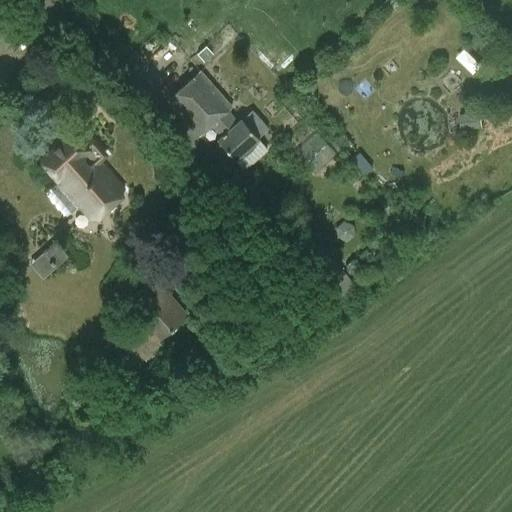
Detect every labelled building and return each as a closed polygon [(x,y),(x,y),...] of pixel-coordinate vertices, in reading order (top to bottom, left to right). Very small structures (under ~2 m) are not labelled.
[(198,136),(210,125),(220,137),(216,140),(233,160),(234,159),(244,170),(267,150),(241,119),(237,122),(227,110),(230,107),(199,72),(166,101),(198,136)] [(484,128),(481,111),(455,115),(457,132),(484,128)] [(37,160),(83,211),(92,220),(124,191),(96,160),(103,154),(93,142),(86,149),(70,131),(37,160)] [(335,155),(316,133),(294,152),(313,174),(335,155)] [(30,262),(43,277),(68,257),(55,241),(30,262)] [(154,275),(121,304),(136,321),(108,344),(127,366),(155,355),(163,347),(158,342),(188,315),(154,275)]
